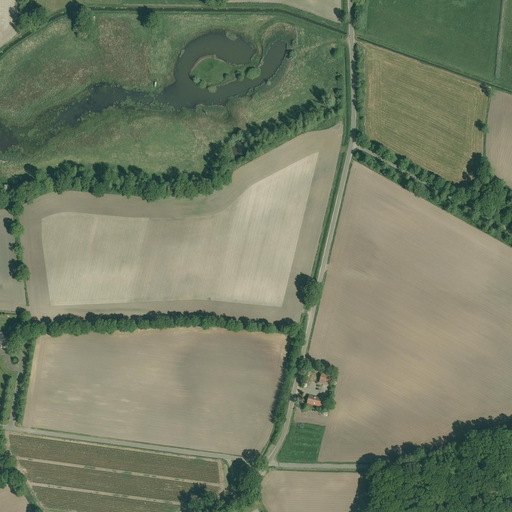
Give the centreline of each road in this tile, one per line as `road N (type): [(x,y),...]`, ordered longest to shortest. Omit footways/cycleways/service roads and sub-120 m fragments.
road 1 (unclassified): [(267,462),(284,431),(351,143)]
road 2 (unclassified): [(267,462),(511,460)]
road 3 (unclassified): [(229,458),(0,427)]
road 4 (unclassified): [(511,231),(351,143)]
road 5 (unclassified): [(351,143),(350,0)]
